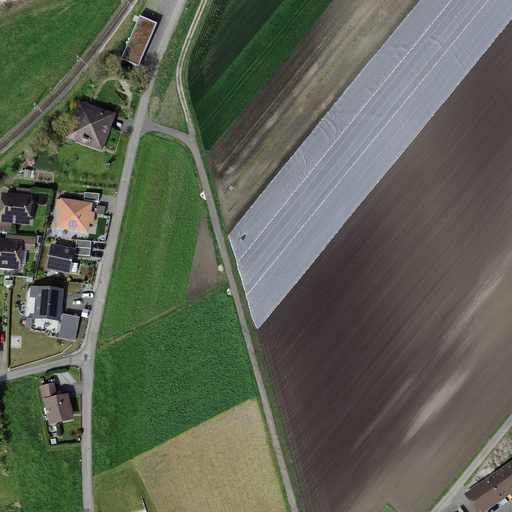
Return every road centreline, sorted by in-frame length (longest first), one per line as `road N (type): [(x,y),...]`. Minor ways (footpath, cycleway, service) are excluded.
road 1 (residential): [(182,0),(139,123),(88,360)]
road 2 (residential): [(88,360),(91,511)]
road 3 (track): [(203,0),(179,67),(193,140)]
